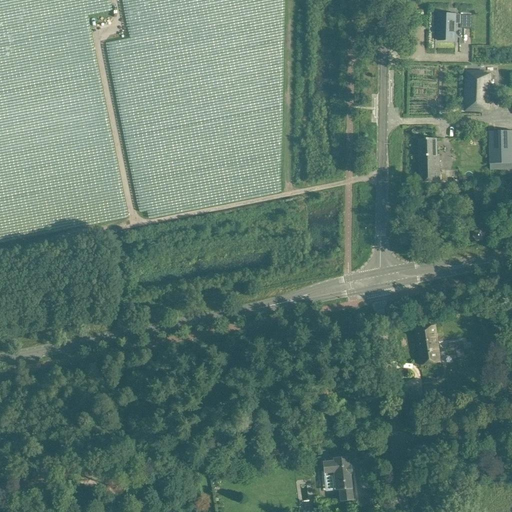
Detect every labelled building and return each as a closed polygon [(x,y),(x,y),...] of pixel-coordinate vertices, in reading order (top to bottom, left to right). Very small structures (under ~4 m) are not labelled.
[(456,15),(438,14),(437,40),(455,41),(456,24),(459,24),(459,29),(470,29),(470,16),(456,15)] [(467,71),(465,111),(482,111),(482,109),(488,110),(490,77),(483,77),(484,72),(467,71)] [(491,170),(511,169),(511,123),(489,124),(490,165),(491,165),(491,170)] [(420,183),(441,182),(440,155),(437,155),(437,139),(419,139),(420,183)] [(482,188),(474,189),(475,203),(484,202),(482,188)] [(480,232),(476,233),(474,237),(477,240),(482,239),(483,235),(485,233),(482,230),(480,232)] [(415,329),(421,366),(440,363),(435,326),(415,329)] [(462,342),(449,344),(450,352),(464,350),(462,342)] [(436,386),(424,388),(425,397),(437,395),(436,386)] [(295,440),(282,441),(284,455),(297,454),(295,440)] [(333,462),(323,463),(324,473),(332,472),(334,490),(339,490),(340,501),(352,500),(350,488),(349,474),(350,474),(350,466),(348,466),(347,458),(333,459),(333,462)] [(376,499),(356,501),(356,511),(375,511),(377,511),(376,499)]
